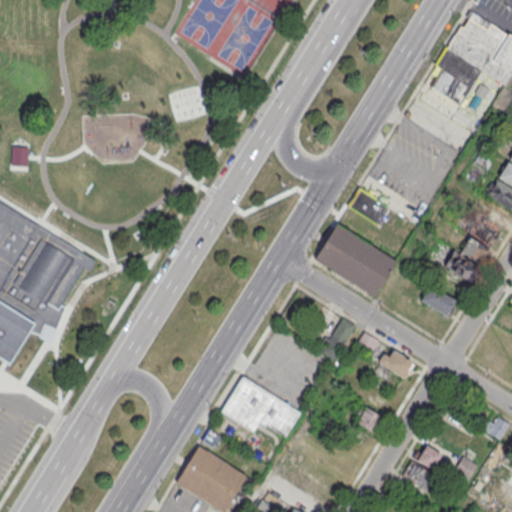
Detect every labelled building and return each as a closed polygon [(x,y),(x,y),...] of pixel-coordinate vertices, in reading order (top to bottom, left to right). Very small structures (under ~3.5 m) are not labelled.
[(446,47),(469,9),(511,34),(511,68),(503,83),(482,69),(446,47)] [(446,47),(482,69),(459,105),(429,87),(436,75),(431,71),(446,47)] [(511,122),(502,116),(495,129),(506,136),(511,127),(511,122)] [(482,151),(474,163),(486,170),(493,158),(482,151)] [(507,161),(511,164),(511,186),(497,177),(507,161)] [(472,165),(465,177),(476,185),(484,172),(472,165)] [(495,178),(511,188),(511,205),(510,209),(485,194),(495,178)] [(348,205),(359,189),(386,206),(376,223),(348,205)] [(490,201),(508,212),(499,227),(481,216),(490,201)] [(94,260),(0,202),(0,370),(14,380),(35,345),(52,317),(83,265),(88,269),(94,260)] [(479,219),(496,230),(487,244),(469,233),(479,219)] [(314,258),(336,223),(393,260),(371,295),(314,258)] [(469,236),(486,247),(477,262),(460,251),(469,236)] [(429,284),(454,299),(444,315),(419,300),(429,284)] [(52,317),(60,323),(62,321),(66,322),(57,342),(45,336),(41,347),(35,345),(52,317)] [(319,352),(332,360),(354,324),(342,317),(328,339),(324,336),(320,343),(323,345),(319,352)] [(377,341),(364,332),(355,345),(368,354),(377,341)] [(392,349),(412,362),(403,377),(382,365),(392,349)] [(221,410),(242,376),(299,412),(283,437),(258,421),(252,430),(221,410)] [(375,388),(396,401),(386,416),(366,404),(375,388)] [(365,406),(385,418),(375,434),(355,422),(365,406)] [(509,424),(495,416),(490,424),(481,419),(477,426),(499,440),(509,424)] [(202,440),(213,447),(220,436),(209,429),(202,440)] [(197,444),(256,483),(241,497),(234,493),(222,511),(174,481),(197,444)] [(432,471),(442,455),(425,446),(416,461),(432,471)] [(453,469),(467,479),(477,465),(462,456),(453,469)] [(434,477),(414,463),(401,482),(421,496),(434,477)] [(321,511),(326,505),(303,489),(294,502),(309,511),(321,511)]
